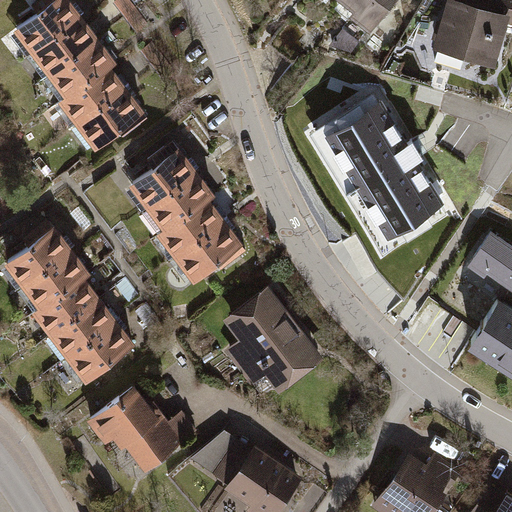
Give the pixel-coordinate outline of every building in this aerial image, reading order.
[(10,38),(27,61),(78,22),(60,0),(45,0),(31,11),(36,18),(10,38)] [(127,0),(118,0),(112,5),(136,37),(149,28),(127,0)] [(399,0),(333,0),(336,2),(334,5),(352,18),(348,23),(367,38),(379,21),(382,23),(399,0)] [(511,0),(473,0),(470,11),(444,4),(431,55),(493,71),(504,29),(511,31),(511,0)] [(27,61),(45,83),(95,44),(78,22),(27,61)] [(339,33),(330,47),(347,58),(357,44),(339,33)] [(45,83),(62,106),(107,71),(113,67),(95,44),(45,83)] [(56,110),(74,132),(124,94),(107,71),(62,106),(56,110)] [(74,132),(91,155),(115,136),(120,143),(147,122),(124,94),(74,132)] [(389,233),(441,200),(383,102),(327,133),(389,233)] [(194,174),(170,144),(143,165),(149,173),(126,190),(143,213),(194,174)] [(211,197),(194,174),(143,213),(160,236),(205,201),(211,197)] [(222,224),(205,201),(160,236),(154,240),(171,262),(222,224)] [(245,254),(222,224),(171,262),(189,285),(213,266),(219,274),(245,254)] [(69,252),(52,229),(1,268),(18,290),(69,252)] [(511,245),(492,232),(469,266),(485,277),(488,273),(511,289),(511,245)] [(86,274),(69,252),(18,290),(35,313),(80,279),(86,274)] [(97,301),(80,279),(35,313),(29,317),(47,340),(97,301)] [(323,361),(267,289),(220,325),(236,344),(223,353),(250,388),(262,379),(276,397),(323,361)] [(511,305),(497,296),(467,343),(511,371),(511,305)] [(115,324),(97,301),(47,340),(64,362),(115,324)] [(132,346),(115,324),(64,362),(81,385),(132,346)] [(123,448),(141,475),(182,448),(180,445),(195,434),(182,414),(166,424),(152,403),(145,408),(133,390),(84,422),(101,447),(109,441),(117,452),(123,448)] [(278,511),(301,478),(254,446),(251,451),(232,438),(206,476),(225,488),(222,494),(245,510),(243,511),(278,511)] [(424,468),(408,457),(371,510),(374,511),(432,511),(459,474),(433,456),(424,468)] [(511,511),(511,497),(505,493),(502,497),(489,487),(471,511),(511,511)]
